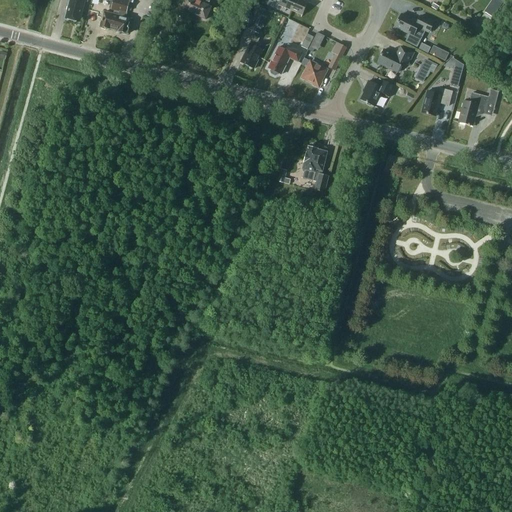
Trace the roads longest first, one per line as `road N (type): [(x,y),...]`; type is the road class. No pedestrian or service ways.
road 1 (tertiary): [(330,116),(0,30)]
road 2 (tertiary): [(511,164),(330,116)]
